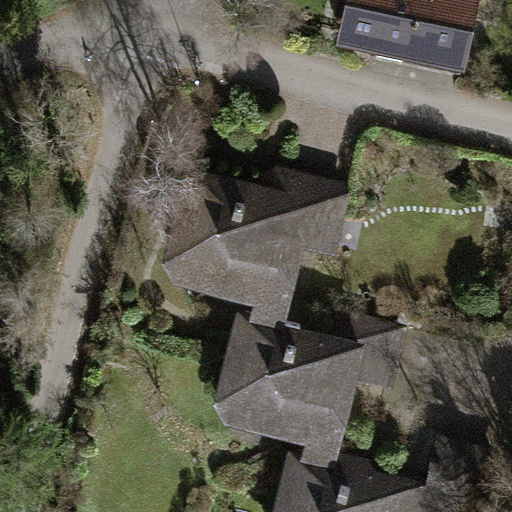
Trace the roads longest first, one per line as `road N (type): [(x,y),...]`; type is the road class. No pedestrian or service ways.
road 1 (residential): [(25,511),(145,31)]
road 2 (residential): [(145,31),(511,126)]
road 3 (residential): [(145,31),(0,65)]
